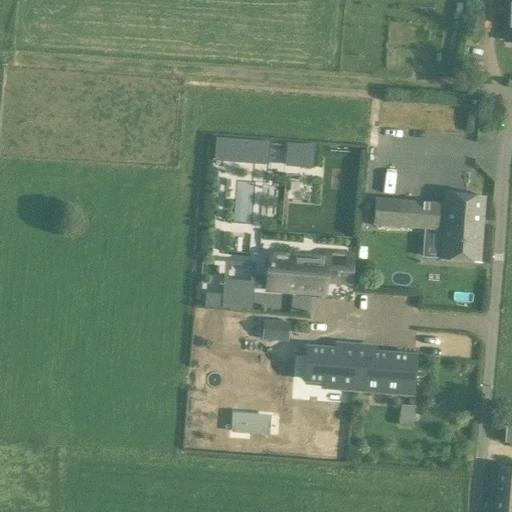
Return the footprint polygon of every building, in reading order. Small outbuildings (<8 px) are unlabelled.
[(214,137),(212,159),(267,163),(268,141),(214,137)] [(285,142),(284,164),(312,166),(314,144),(285,142)] [(375,197),(372,226),(442,231),(440,261),(479,264),(485,196),(445,193),(444,204),(375,197)] [(291,267),(273,266),(273,264),(269,264),(267,289),(323,294),(324,282),(348,284),(351,255),(325,253),(324,262),(292,260),(291,267)] [(204,305),(221,307),(222,293),(205,292),(204,305)] [(289,324),(264,322),(262,339),(288,341),(289,324)] [(341,345),(341,351),(307,349),(305,380),(323,382),(322,388),(352,390),(355,352),(356,352),(356,346),(341,345)] [(356,352),(355,352),(352,390),(366,392),(367,387),(396,389),(396,394),(412,395),(415,357),(356,352)] [(414,406),(402,405),(401,413),(414,415),(414,406)] [(511,444),(511,410),(506,410),(503,444),(511,444)] [(234,411),(233,431),(272,432),(272,412),(234,411)] [(511,511),(511,469),(489,468),(485,511),(511,511)]
